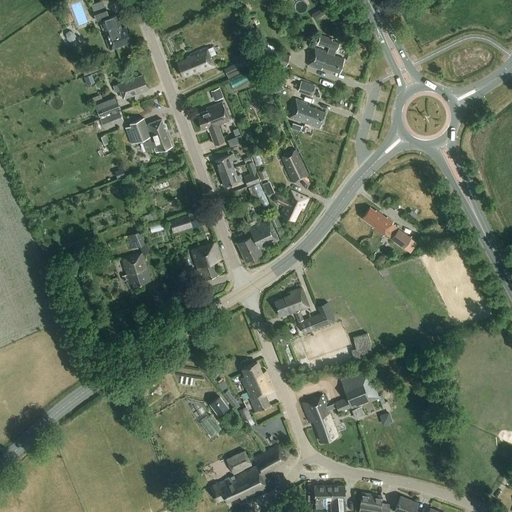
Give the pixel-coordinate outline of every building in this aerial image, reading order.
[(126,26),(121,28),(116,14),(109,17),(106,8),(94,12),(97,21),(100,20),(110,49),(131,41),(126,26)] [(321,8),(316,11),(319,17),(324,14),(321,8)] [(251,22),(259,19),(256,11),(248,15),(251,22)] [(340,15),(332,22),(336,27),(344,20),(340,15)] [(328,47),(326,53),(314,49),(308,66),(321,71),(322,69),(340,74),(344,60),(333,57),(334,56),(333,56),(336,46),(332,45),(333,38),(322,35),(319,45),(328,47)] [(189,53),(191,56),(192,59),(178,64),(183,78),(215,66),(207,46),(189,53)] [(290,55),(273,49),(268,61),(286,67),(290,55)] [(236,63),(224,69),(228,79),(241,73),(239,69),(248,65),(242,52),(233,56),(236,63)] [(82,68),(84,75),(96,70),(93,63),(82,68)] [(275,68),(265,73),(272,87),(281,82),(275,68)] [(253,73),(238,77),(240,84),(255,80),(253,73)] [(91,74),(84,77),(87,85),(94,82),(91,74)] [(123,98),(147,89),(142,74),(114,85),(116,91),(119,89),(123,98)] [(302,81),(298,90),(312,95),(315,85),(302,81)] [(217,99),(226,96),(223,86),(214,89),(217,99)] [(119,109),(114,95),(102,99),(101,94),(92,97),(99,116),(119,109)] [(320,129),(325,114),(308,107),(310,103),(296,98),(289,118),(320,129)] [(217,125),(229,120),(222,102),(206,108),(207,111),(197,115),(202,129),(207,127),(214,144),(224,140),(217,125)] [(122,119),(120,111),(108,115),(111,123),(122,119)] [(131,125),(125,127),(131,142),(141,139),(146,150),(154,147),(156,152),(172,145),(161,118),(146,124),(144,118),(130,123),(131,125)] [(243,126),(237,128),(239,136),(231,138),(233,145),(246,141),(243,126)] [(296,149),(281,156),(293,182),(308,174),(296,149)] [(214,160),(219,174),(233,169),(230,161),(234,159),(232,154),(214,160)] [(252,161),(246,163),(250,174),(243,176),(247,186),(260,181),(252,161)] [(258,171),(262,181),(268,179),(265,168),(258,171)] [(233,169),(219,174),(224,187),(242,180),(240,174),(236,176),(233,169)] [(171,179),(158,184),(160,190),(173,186),(171,179)] [(144,183),(127,189),(137,214),(153,208),(144,183)] [(268,183),(263,185),(268,196),(273,194),(268,183)] [(262,194),(262,186),(254,187),(254,195),(262,194)] [(272,201),(285,206),(281,215),(295,221),(301,208),(304,209),(309,200),(292,191),(288,200),(275,194),(275,195),(272,201)] [(383,236),(393,222),(370,205),(361,218),(373,227),(372,228),(383,236)] [(94,216),(98,226),(119,218),(115,208),(94,216)] [(188,214),(169,220),(173,232),(192,226),(188,214)] [(275,216),(271,218),(275,227),(279,225),(275,216)] [(258,250),(278,241),(269,220),(249,229),(252,236),(237,243),(246,262),(261,255),(258,250)] [(398,229),(391,239),(403,248),(411,238),(398,229)] [(127,236),(131,248),(140,245),(141,250),(146,248),(140,231),(127,236)] [(433,241),(425,235),(421,239),(429,245),(433,241)] [(214,261),(221,259),(216,241),(191,249),(197,269),(193,270),(195,275),(199,274),(200,279),(217,273),(214,261)] [(122,256),(125,274),(122,275),(123,280),(126,279),(127,281),(128,281),(128,284),(132,283),(133,284),(150,280),(143,251),(122,256)] [(299,310),(300,310),(308,307),(301,288),(290,292),(291,295),(274,302),(279,317),(287,314),(287,315),(294,312),(299,310)] [(87,300),(81,302),(84,312),(90,310),(87,300)] [(320,313),(299,321),(303,333),(335,321),(328,302),(317,306),(320,313)] [(285,327),(276,331),(279,338),(281,337),(284,343),(291,340),(285,327)] [(265,395),(266,394),(270,391),(273,391),(265,371),(262,372),(257,362),(242,368),(247,379),(243,381),(251,398),(261,392),(265,395)] [(382,407),(379,398),(368,369),(341,379),(348,398),(327,405),(323,394),(302,403),(309,422),(313,421),(321,442),(337,436),(328,412),(330,411),(329,410),(337,407),(339,411),(351,407),(352,409),(374,400),(375,401),(356,408),(358,414),(377,407),(377,409),(382,407)] [(265,395),(266,394),(265,395),(261,392),(251,398),(257,411),(270,405),(265,395)] [(210,403),(218,415),(229,407),(221,395),(210,403)] [(246,406),(238,409),(243,420),(251,416),(246,406)] [(226,458),(234,474),(210,486),(217,502),(226,497),(227,501),(239,495),(242,501),(273,486),(269,478),(263,480),(259,473),(286,460),(279,445),(253,458),(256,465),(252,467),(244,449),(226,458)] [(346,511),(345,484),(332,485),(332,499),(332,503),(332,511),(346,511)] [(332,485),(315,485),(316,511),(328,511),(329,503),(332,503),(332,499),(332,485)] [(358,511),(360,511),(389,511),(390,503),(381,501),(382,495),(362,491),(360,505),(358,511)] [(421,511),(417,510),(419,505),(401,497),(394,511),(421,511)]
